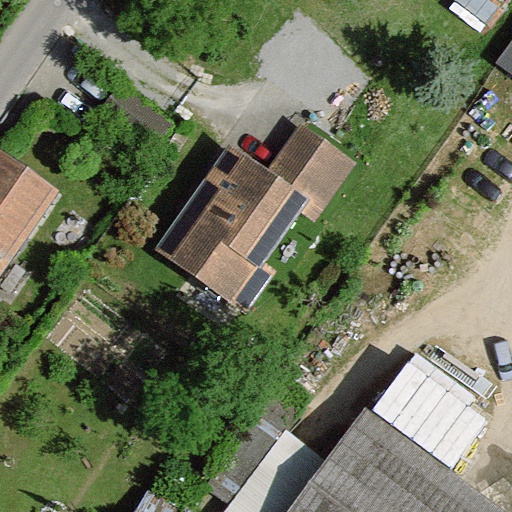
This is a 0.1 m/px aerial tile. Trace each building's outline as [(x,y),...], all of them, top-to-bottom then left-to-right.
[(123,88),(103,113),(152,151),(171,127),(123,88)] [(266,181),(306,209),(318,217),(354,166),(301,129),(266,181)] [(0,287),(67,194),(11,153),(0,168),(0,287)] [(266,267),(306,209),(266,181),(231,157),(162,256),(247,315),(276,274),(266,267)] [(498,511),(374,420),(305,511),(498,511)]
